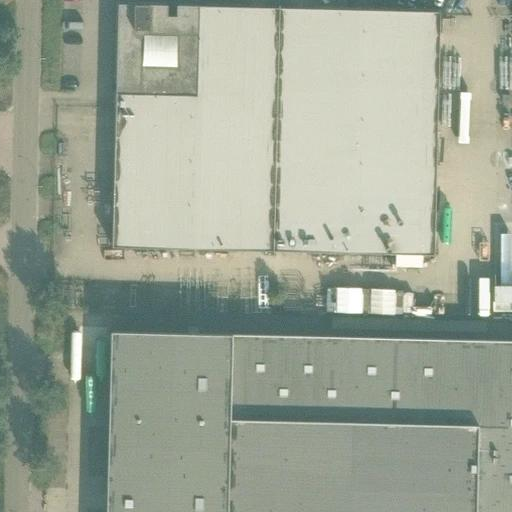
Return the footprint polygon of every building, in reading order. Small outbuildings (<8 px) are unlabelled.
[(272,251),(278,8),(176,6),(176,17),(167,17),(167,6),(117,4),(111,247),(272,251)] [(272,251),(396,254),(396,267),(422,267),(422,255),(433,255),(439,12),(278,8),(272,251)] [(468,314),(469,259),(438,258),(437,313),(468,314)] [(511,310),(511,284),(496,284),(496,311),(511,310)] [(414,290),(365,289),(364,312),(414,313),(414,290)] [(511,511),(511,340),(110,332),(105,511),(511,511)] [(85,337),(84,351),(100,352),(100,338),(85,337)]
